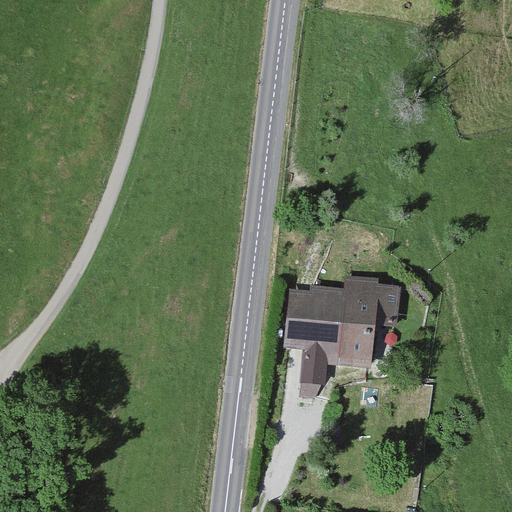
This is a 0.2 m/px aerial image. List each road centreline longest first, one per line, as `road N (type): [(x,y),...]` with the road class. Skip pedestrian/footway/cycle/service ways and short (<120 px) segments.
road 1 (primary): [(285,0),(225,511)]
road 2 (unclassified): [(159,0),(137,113),(92,241),(0,377)]
